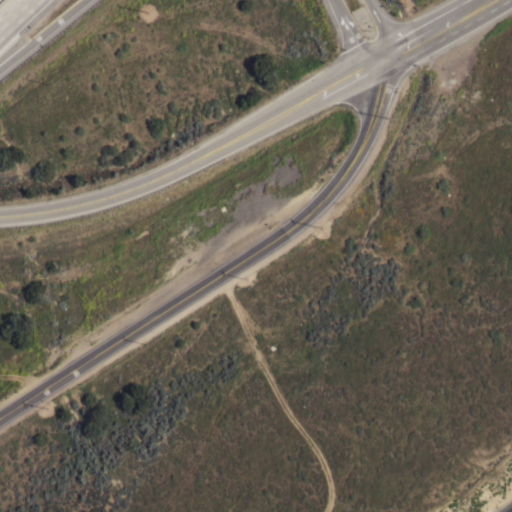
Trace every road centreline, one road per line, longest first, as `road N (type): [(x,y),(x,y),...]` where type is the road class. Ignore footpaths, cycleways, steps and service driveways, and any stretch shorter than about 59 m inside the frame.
road 1 (secondary): [(0,419),(296,227),(328,197),(374,117),(379,48)]
road 2 (primary): [(0,204),(81,194),(178,160),(464,0)]
road 3 (motorway): [(84,0),(352,31),(379,48)]
